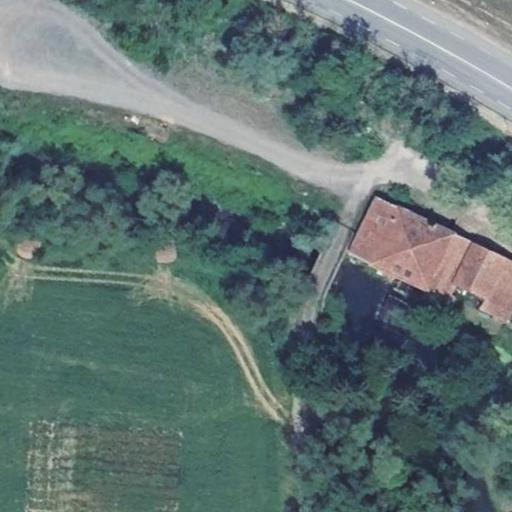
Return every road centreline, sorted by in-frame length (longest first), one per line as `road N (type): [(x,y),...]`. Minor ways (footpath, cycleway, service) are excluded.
road 1 (track): [(511,230),(407,177),(327,176),(204,129),(0,73)]
road 2 (primary): [(348,0),(511,89)]
